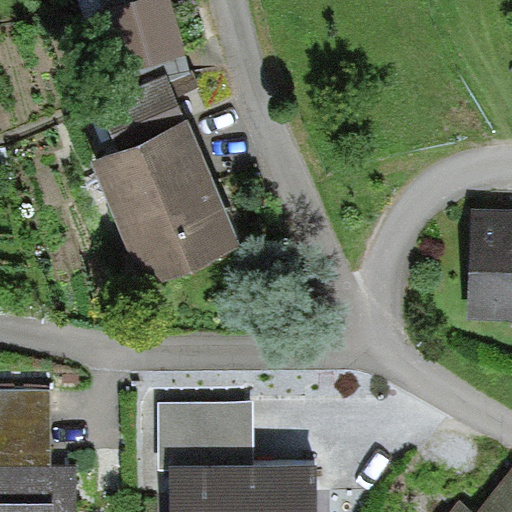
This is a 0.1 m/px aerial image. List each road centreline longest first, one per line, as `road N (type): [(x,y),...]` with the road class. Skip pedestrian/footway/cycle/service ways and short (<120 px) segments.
road 1 (residential): [(511,425),(385,350),(376,315),(387,252),(434,181),(511,166)]
road 2 (track): [(376,315),(333,289),(297,214),(226,0)]
